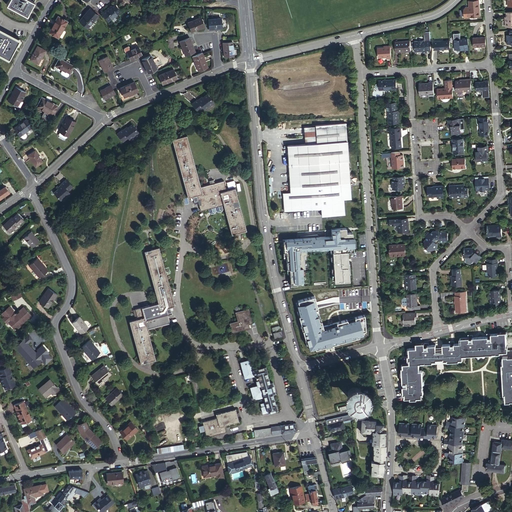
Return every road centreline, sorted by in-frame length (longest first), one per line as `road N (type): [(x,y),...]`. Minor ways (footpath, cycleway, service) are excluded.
road 1 (unclassified): [(298,366),(261,215),(250,61)]
road 2 (residential): [(119,463),(111,433),(78,392),(56,332),(71,280),(30,188)]
road 3 (residential): [(358,72),(379,345)]
road 4 (residential): [(314,433),(119,463)]
road 5 (residential): [(492,63),(500,193),(466,230)]
